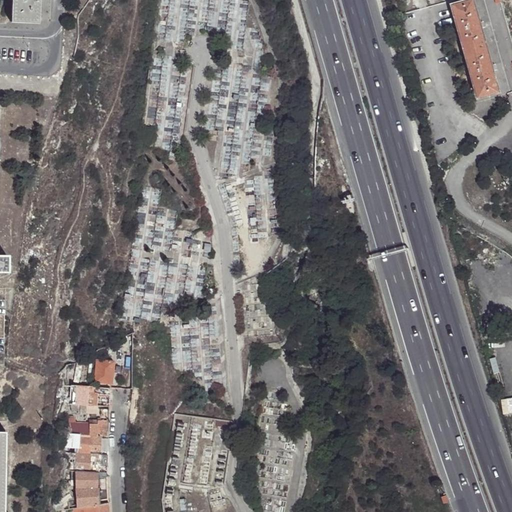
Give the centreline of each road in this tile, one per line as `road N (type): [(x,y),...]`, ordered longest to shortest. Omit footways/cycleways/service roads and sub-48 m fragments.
road 1 (motorway): [(320,0),(478,511)]
road 2 (motorway): [(511,511),(355,0)]
